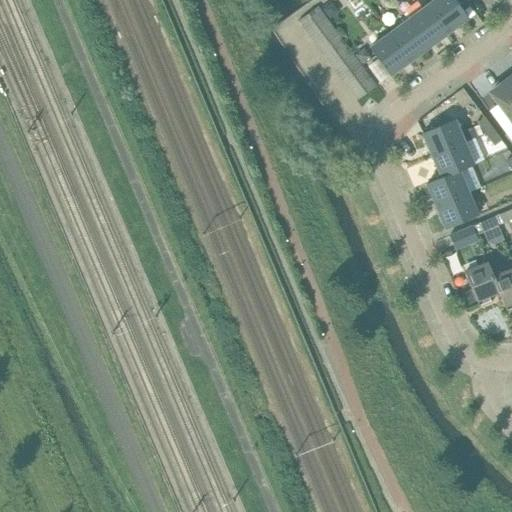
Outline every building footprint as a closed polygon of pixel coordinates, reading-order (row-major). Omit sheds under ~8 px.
[(449,32),(468,18),(455,0),(434,0),(428,5),(449,32)] [(429,47),(449,32),(428,5),(409,19),(429,47)] [(306,31),(325,17),(318,7),(298,21),(306,31)] [(313,40),(332,26),(325,17),(306,31),(313,40)] [(409,61),(429,47),(409,19),(389,34),(409,61)] [(320,50),(339,36),(332,26),(313,40),(320,50)] [(390,76),(409,61),(389,34),(370,48),(390,76)] [(327,59),(346,45),(339,36),(320,50),(327,59)] [(501,56),(511,48),(511,36),(495,47),(501,56)] [(334,69),(353,54),(346,45),(327,59),(334,69)] [(341,79),(360,64),(353,54),(334,69),(341,79)] [(349,89),(368,75),(360,64),(341,79),(349,89)] [(511,141),(511,75),(510,73),(499,81),(501,84),(491,92),(503,108),(493,116),(511,141)] [(357,100),(376,86),(368,75),(349,89),(357,100)] [(485,132),(492,127),(484,116),(477,121),(485,132)] [(432,155),(464,142),(454,119),(422,133),(432,155)] [(494,145),(500,141),(501,140),(492,127),(485,132),(494,145)] [(441,177),(473,164),(464,142),(432,155),(441,177)] [(436,206),(468,193),(459,171),(474,165),(473,164),(441,177),(426,184),(436,206)] [(446,229),(464,221),(477,215),(468,193),(436,206),(446,229)] [(511,209),(494,217),(498,225),(511,218),(511,209)] [(484,231),(498,225),(494,217),(480,222),(484,231)] [(479,306),(491,301),(489,296),(499,292),(487,262),(464,272),(479,306)] [(511,268),(494,276),(488,262),(487,262),(499,292),(507,311),(511,308),(511,268)] [(466,309),(476,306),(471,291),(461,295),(466,309)]
